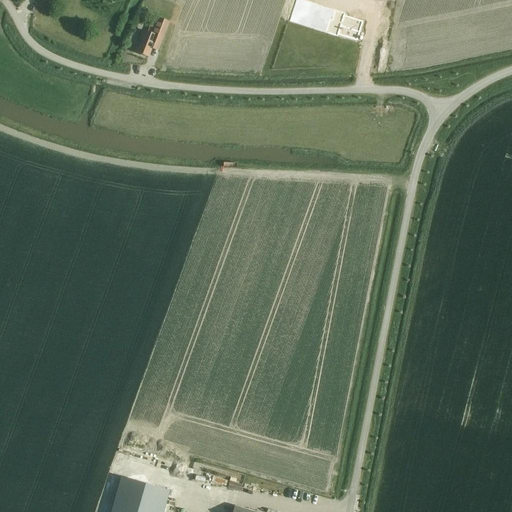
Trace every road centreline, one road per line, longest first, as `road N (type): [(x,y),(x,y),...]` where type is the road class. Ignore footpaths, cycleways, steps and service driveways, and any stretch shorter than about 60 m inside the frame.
road 1 (unclassified): [(7,3),(27,38),(52,58),(116,76),(180,87),(392,89),(440,111)]
road 2 (unclassified): [(351,511),(413,173),(440,111)]
